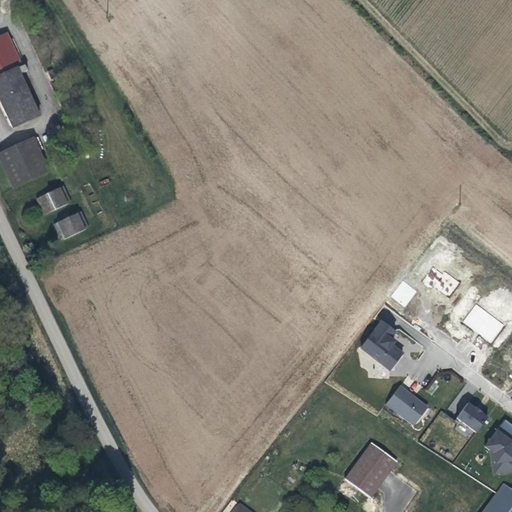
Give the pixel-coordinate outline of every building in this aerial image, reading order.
[(18,66),(24,63),(9,32),(3,35),(18,66)] [(0,96),(15,128),(41,114),(22,74),(28,71),(24,63),(18,66),(3,35),(0,36),(0,96)] [(0,161),(12,189),(49,172),(33,138),(0,153),(0,161)] [(44,215),(71,201),(64,187),(36,199),(44,215)] [(60,241),(88,227),(81,212),(53,226),(60,241)] [(433,266),(423,280),(448,298),(458,283),(433,266)] [(403,280),(390,297),(405,308),(417,291),(403,280)] [(475,304),(462,323),(491,343),(504,324),(475,304)] [(392,337),(397,330),(383,319),(362,346),(390,368),(404,351),(393,343),(395,340),(392,337)] [(398,409),(397,411),(396,412),(413,424),(414,423),(427,407),(421,402),(421,401),(414,395),(413,396),(405,390),(406,389),(400,384),(387,400),(398,409)] [(396,412),(397,411),(398,409),(387,400),(385,403),(396,412)] [(457,417),(475,432),(487,417),(480,412),(481,411),(475,406),(474,407),(468,402),(457,417)] [(492,474),(511,471),(511,452),(511,450),(511,442),(509,440),(511,435),(511,425),(504,420),(484,446),(489,450),(493,453),(494,468),(491,468),(492,474)] [(369,500),(396,464),(370,445),(343,482),(369,500)] [(511,511),(511,487),(503,481),(495,493),(480,511),(511,511)] [(252,511),(241,503),(235,511),(252,511)]
